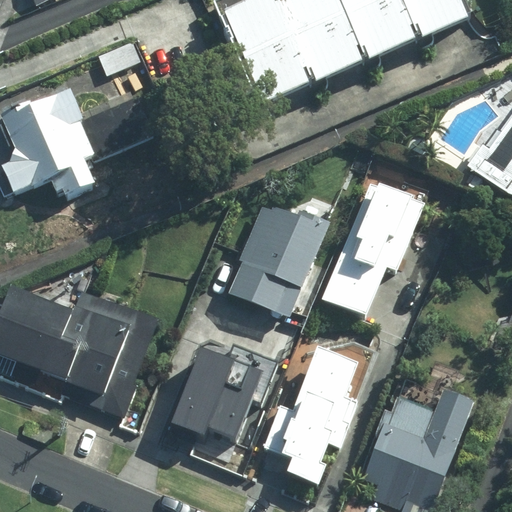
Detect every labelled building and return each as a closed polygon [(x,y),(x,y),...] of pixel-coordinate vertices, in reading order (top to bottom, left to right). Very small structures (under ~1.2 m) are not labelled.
[(235,0),(215,9),(221,22),(215,24),(256,119),(316,93),(370,70),(423,47),(471,26),(459,0),(271,0),(259,5),(256,0),(235,0)] [(159,35),(142,43),(158,78),(175,70),(159,35)] [(142,66),(132,44),(97,61),(107,83),(142,66)] [(4,124),(20,165),(3,171),(15,200),(53,185),(61,206),(97,192),(86,165),(98,160),(73,97),(4,124)] [(511,115),(470,171),(511,201),(511,115)] [(369,185),(322,299),(366,317),(386,269),(398,274),(425,208),(369,185)] [(300,215),(298,220),(266,207),(254,236),(262,239),(250,267),(244,265),(231,298),(277,316),(288,288),(305,295),(332,227),(300,215)] [(0,324),(0,379),(121,423),(157,322),(83,296),(74,321),(11,299),(2,326),(0,324)] [(511,315),(499,310),(486,344),(511,353),(511,315)] [(202,347),(168,426),(207,443),(214,427),(244,440),(278,361),(231,342),(225,356),(202,347)] [(279,405),(265,443),(297,456),(291,473),(323,485),(328,471),(320,468),(330,442),(345,448),(363,401),(351,396),(363,365),(317,347),(294,410),(279,405)] [(372,500),(403,511),(402,511),(435,511),(475,409),(444,397),(436,418),(394,402),(363,483),(377,488),(372,500)]
